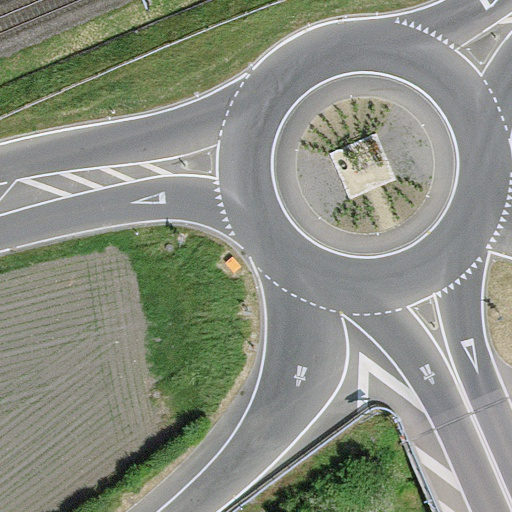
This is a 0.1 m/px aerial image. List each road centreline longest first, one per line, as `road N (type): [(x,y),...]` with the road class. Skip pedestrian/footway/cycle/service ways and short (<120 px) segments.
road 1 (primary): [(285,80),(200,123),(0,180)]
road 2 (motorway): [(304,265),(309,343),(300,379),(280,418),(222,489),(191,511)]
road 3 (primary): [(0,209),(157,197),(259,210)]
road 4 (motorway): [(511,506),(415,277)]
road 5 (primary): [(446,72),(382,46),(347,48),(285,80)]
road 6 (primary): [(483,206),(486,133),(446,72)]
road 7 (primary): [(285,80),(252,141),(259,210)]
